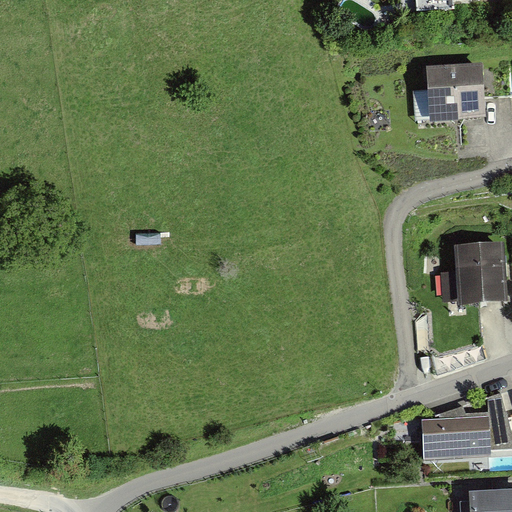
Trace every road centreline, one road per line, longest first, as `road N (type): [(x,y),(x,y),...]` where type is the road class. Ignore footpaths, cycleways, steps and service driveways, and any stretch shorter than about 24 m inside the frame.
road 1 (residential): [(96,511),(114,498),(410,399)]
road 2 (residential): [(410,399),(392,243),(399,207),(498,166)]
